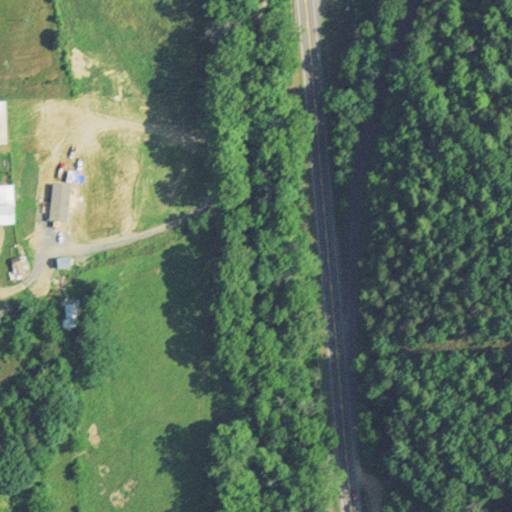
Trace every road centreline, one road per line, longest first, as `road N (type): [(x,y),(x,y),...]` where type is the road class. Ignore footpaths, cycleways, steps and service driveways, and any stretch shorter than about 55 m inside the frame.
road 1 (primary): [(305,0),(352,511)]
road 2 (tertiary): [(336,332),(356,316),(382,96),(420,0)]
